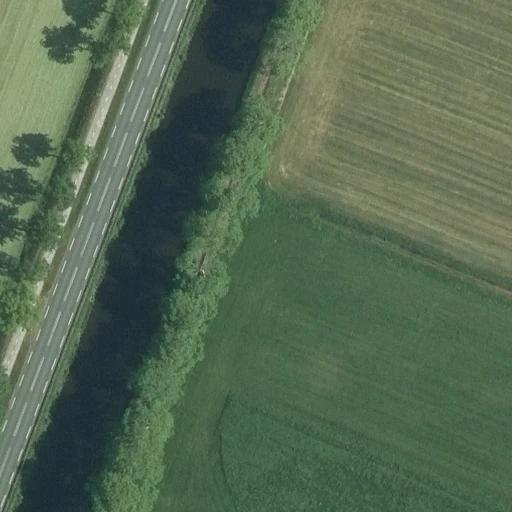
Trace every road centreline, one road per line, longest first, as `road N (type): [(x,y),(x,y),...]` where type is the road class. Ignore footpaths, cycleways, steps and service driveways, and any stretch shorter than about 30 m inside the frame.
road 1 (track): [(297,0),(109,511)]
road 2 (primary): [(0,472),(177,0)]
